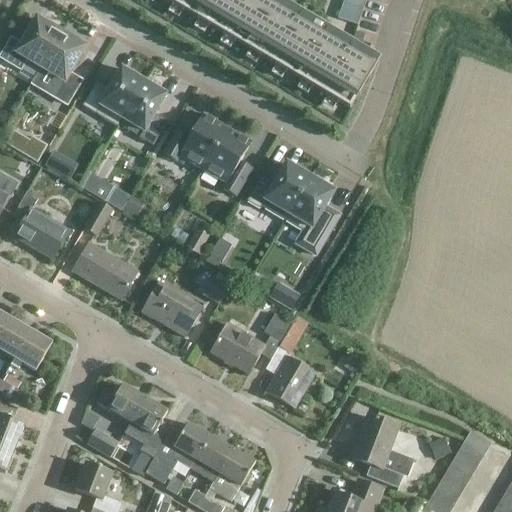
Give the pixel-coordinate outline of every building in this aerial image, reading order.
[(160,0),(348,111),(378,61),(366,54),(365,56),(367,57),(363,63),(257,0),(160,0)] [(39,70),(61,33),(49,26),(48,28),(36,21),(20,47),(10,40),(0,57),(0,60),(20,72),(26,62),(39,70)] [(61,33),(39,70),(53,78),(46,90),(55,95),(53,99),(67,107),(81,83),(68,75),(84,50),(72,42),(73,40),(61,33)] [(120,121),(121,121),(144,81),(133,75),(131,78),(120,71),(108,92),(95,84),(81,109),(116,129),(120,121)] [(144,81),(121,121),(142,134),(138,140),(152,148),(166,124),(154,117),(165,98),(154,91),(155,88),(144,81)] [(185,161),(202,172),(227,130),(215,123),(216,121),(206,115),(205,117),(203,116),(188,140),(176,133),(163,155),(176,163),(183,151),(189,155),(185,161)] [(238,137),(227,130),(202,172),(219,182),(223,175),(229,178),(222,190),(235,198),(252,171),(239,164),(251,145),(248,143),(249,141),(239,135),(238,137)] [(260,209),(283,223),(310,177),(300,171),(298,174),(285,166),(272,186),(260,179),(246,204),(259,212),(260,209)] [(310,177),(283,223),(302,234),(295,246),(315,257),(335,223),(321,215),(333,194),(319,186),(321,183),(310,177)] [(11,217),(22,223),(13,239),(50,261),(67,233),(30,211),(36,200),(25,194),(11,217)] [(83,230),(95,237),(109,212),(97,205),(83,230)] [(136,274),(87,246),(71,274),(120,302),(136,274)] [(210,279),(200,296),(217,306),(227,289),(210,279)] [(201,310),(158,285),(141,315),(183,340),(201,310)] [(298,298),(277,286),(269,300),(290,312),(298,298)] [(290,326),(273,316),(262,335),(279,345),(290,326)] [(0,331),(0,353),(12,360),(28,333),(7,320),(0,331)] [(263,349),(226,326),(209,354),(247,377),(263,349)] [(28,333),(12,360),(34,373),(50,346),(28,333)] [(286,359),(288,356),(276,350),(263,372),(274,378),(265,394),(293,410),(313,375),(286,359)] [(0,396),(11,403),(23,407),(28,399),(0,382),(0,396)] [(129,425),(143,401),(120,387),(106,411),(129,425)] [(129,425),(149,437),(139,454),(151,461),(166,437),(156,431),(166,414),(143,401),(129,425)] [(22,426),(3,419),(8,407),(0,404),(0,445),(12,450),(22,426)] [(364,478),(395,490),(405,465),(385,457),(396,430),(366,418),(350,459),(368,467),(364,478)] [(168,464),(175,452),(194,463),(208,439),(186,426),(176,443),(166,437),(151,461),(150,464),(162,472),(167,464),(168,464)] [(117,445),(94,432),(86,446),(109,459),(117,445)] [(450,511),(488,447),(468,435),(422,511),(450,511)] [(208,439),(194,463),(217,476),(231,452),(208,439)] [(12,450),(0,445),(0,472),(3,474),(12,450)] [(231,452),(217,476),(203,499),(197,511),(198,511),(226,511),(210,502),(214,495),(229,504),(238,489),(239,489),(253,465),(231,452)] [(94,500),(91,510),(96,511),(118,511),(120,506),(102,498),(110,476),(83,466),(73,492),(94,500)] [(511,511),(511,482),(494,511),(511,511)] [(371,511),(379,493),(356,484),(348,502),(333,496),(327,511),(324,511),(317,509),(316,511),(371,511)] [(187,505),(197,511),(203,499),(194,494),(187,505)]
